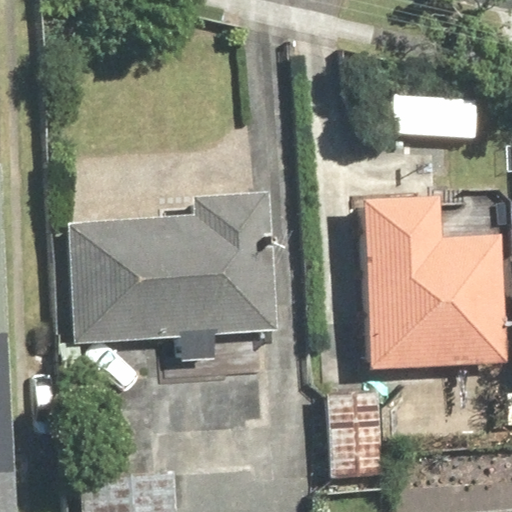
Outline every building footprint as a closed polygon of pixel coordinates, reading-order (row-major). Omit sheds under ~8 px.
[(29,511),(2,165),(0,164),(0,511),(29,511)] [(204,222),(89,224),(92,338),(286,334),(283,191),(203,192),(204,222)] [(511,237),(448,241),(446,199),(362,204),(372,368),(511,360),(511,237)] [(387,474),(384,384),(326,386),(329,476),(387,474)] [(178,511),(173,466),(79,476),(82,511),(178,511)]
